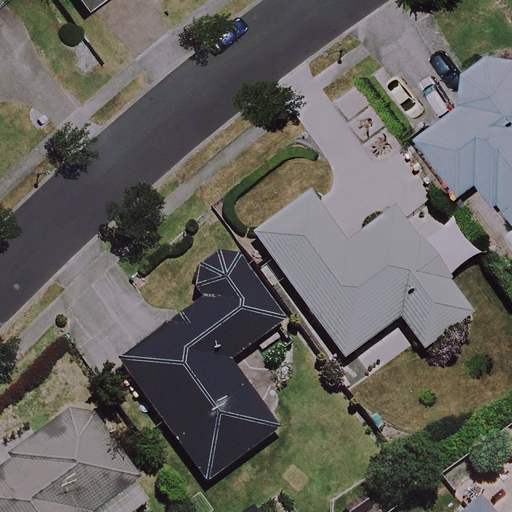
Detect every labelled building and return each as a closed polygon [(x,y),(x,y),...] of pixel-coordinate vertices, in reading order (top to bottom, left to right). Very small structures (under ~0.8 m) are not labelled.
[(76,0),(84,11),(98,0),(76,0)] [(484,181),(511,214),(511,62),(496,60),(476,75),(472,104),(424,145),(467,196),(484,181)] [(351,248),(314,198),(256,240),(346,362),(401,322),(426,355),(474,320),(397,215),(351,248)] [(286,323),(237,254),(192,286),(206,305),(122,366),(207,485),(277,434),(228,365),(286,323)] [(98,511),(138,483),(92,419),(67,416),(0,465),(0,511),(98,511)]
